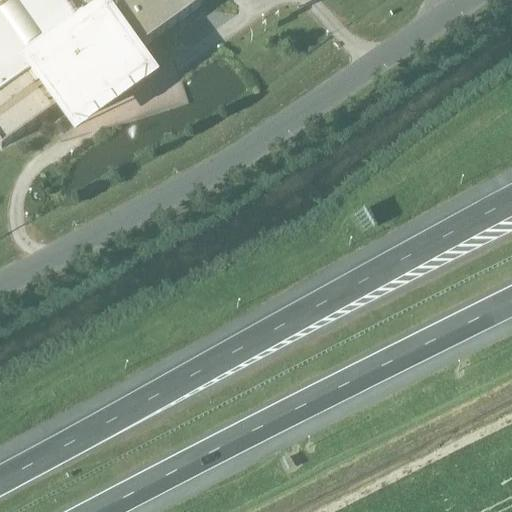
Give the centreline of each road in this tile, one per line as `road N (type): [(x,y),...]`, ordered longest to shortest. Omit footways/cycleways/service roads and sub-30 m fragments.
road 1 (motorway): [(511,200),(0,480)]
road 2 (unclassified): [(0,283),(249,149),(465,0)]
road 3 (motorway): [(95,511),(511,301)]
